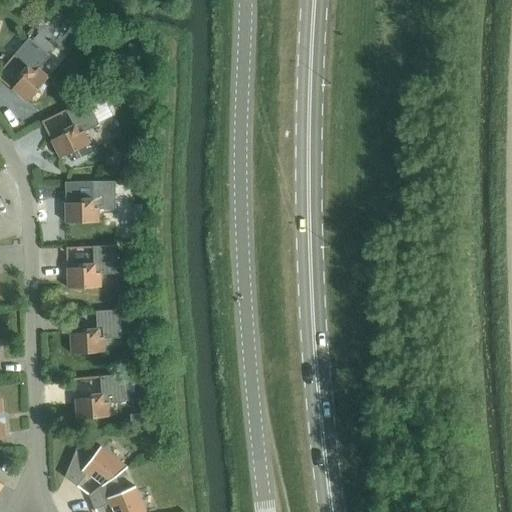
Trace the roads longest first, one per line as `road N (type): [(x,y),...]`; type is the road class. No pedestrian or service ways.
road 1 (secondary): [(332,511),(309,230),(314,0)]
road 2 (unclassified): [(264,511),(241,224),(245,0)]
road 3 (residential): [(0,139),(22,180),(27,216),(38,447),(33,504)]
